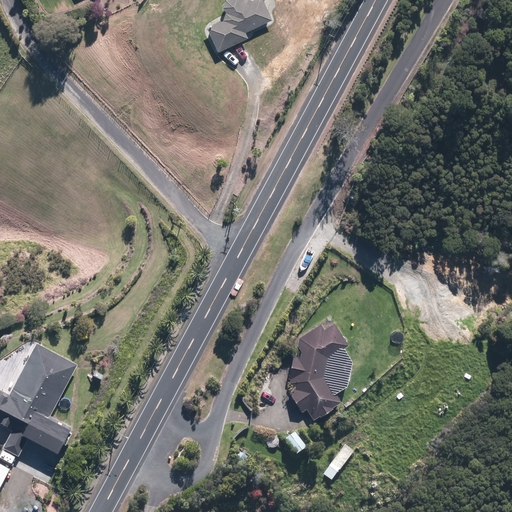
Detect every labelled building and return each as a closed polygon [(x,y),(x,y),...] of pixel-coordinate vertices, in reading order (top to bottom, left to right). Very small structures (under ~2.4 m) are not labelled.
[(249,0),(248,0),(223,0),(222,1),(220,7),(223,12),(220,20),(203,28),(214,52),(245,38),(242,32),(269,20),(259,0),(249,0)] [(345,343),(330,320),(321,327),(317,322),(297,336),(293,353),(290,352),(285,375),(287,376),(286,380),(290,386),(285,388),(298,409),(303,406),(310,418),(338,400),(321,374),(325,356),(345,343)] [(51,413),(79,363),(39,340),(11,392),(0,386),(0,420),(14,428),(6,444),(21,453),(30,436),(57,451),(72,425),(51,413)] [(437,357),(441,350),(436,347),(431,354),(437,357)] [(300,429),(283,439),(294,457),(311,447),(300,429)] [(352,452),(343,445),(321,476),(329,482),(352,452)]
